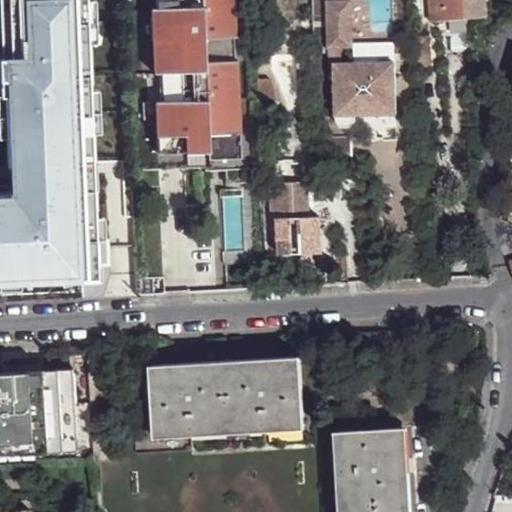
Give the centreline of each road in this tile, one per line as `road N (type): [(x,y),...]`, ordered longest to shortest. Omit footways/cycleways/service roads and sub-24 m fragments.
road 1 (residential): [(511,303),(0,331)]
road 2 (unknown): [(181,321),(159,0)]
road 3 (residential): [(511,33),(491,71),(490,138),(491,237),(511,303)]
road 4 (unclassified): [(469,511),(511,385)]
